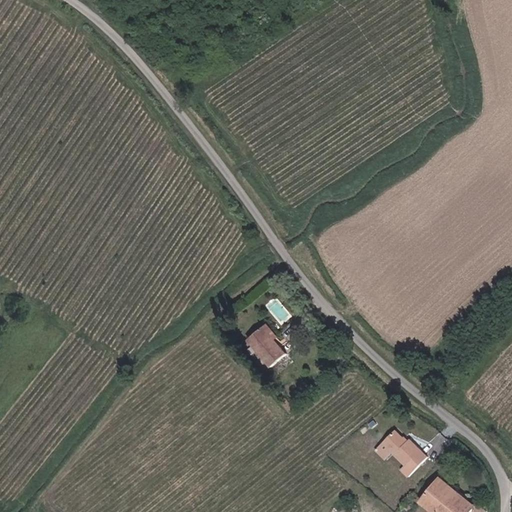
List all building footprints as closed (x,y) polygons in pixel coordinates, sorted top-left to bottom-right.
[(251,325),(274,351),(290,338),(278,324),(281,321),(270,309),(251,325)] [(286,396),(289,400),(295,394),(284,382),(278,386),(286,396)] [(399,446),(405,452),(422,437),(415,430),(412,433),(400,423),(387,436),(399,446)] [(399,446),(387,436),(379,445),(390,454),(399,446)] [(422,437),(405,452),(410,457),(406,462),(415,469),(435,449),(422,437)] [(428,494),(444,507),(448,501),(461,511),(465,511),(476,499),(457,484),(459,479),(447,471),(428,494)] [(450,511),(461,511),(448,501),(444,507),(450,511)]
